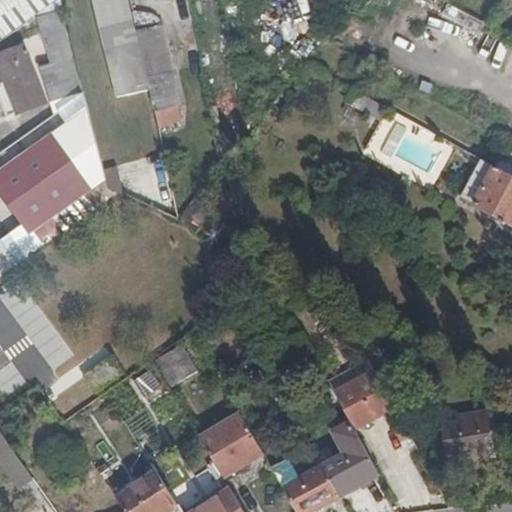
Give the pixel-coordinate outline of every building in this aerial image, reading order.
[(0,0),(0,40),(39,13),(58,0),(0,0)] [(66,9),(63,0),(58,0),(39,13),(40,15),(62,9),(66,9)] [(154,91),(161,129),(187,124),(168,25),(139,31),(133,0),(99,0),(118,98),(154,91)] [(481,20),(442,0),(440,0),(414,56),(454,75),(481,20)] [(40,15),(51,63),(74,55),(62,9),(40,15)] [(511,53),(511,36),(505,33),(498,47),(511,53)] [(25,44),(0,53),(0,78),(6,77),(20,110),(47,100),(25,44)] [(57,111),(84,93),(74,55),(51,63),(39,67),(57,111)] [(385,106),(353,88),(347,99),(380,117),(385,106)] [(99,181),(106,176),(90,109),(55,133),(82,174),(99,181)] [(53,135),(24,155),(0,172),(0,192),(28,234),(90,191),(82,178),(53,135)] [(460,196),(511,223),(511,174),(496,166),(495,167),(480,159),(460,196)] [(142,229),(183,215),(164,162),(123,176),(142,229)] [(221,341),(208,323),(197,331),(209,350),(221,341)] [(270,333),(254,342),(271,374),(276,371),(274,367),(279,364),(270,348),(275,343),(270,333)] [(153,360),(168,386),(195,369),(179,344),(153,360)] [(112,354),(83,374),(94,391),(123,371),(112,354)] [(295,365),(274,378),(283,396),(302,385),(307,395),(329,383),(327,380),(316,360),(298,370),(295,365)] [(361,382),(353,366),(327,380),(329,383),(331,388),(335,395),(361,382)] [(94,391),(83,374),(53,396),(64,412),(94,391)] [(353,428),(393,407),(375,374),(361,382),(335,395),(337,400),(353,428)] [(291,409),(298,422),(337,400),(335,395),(331,388),(291,409)] [(491,456),(485,412),(440,419),(449,464),(491,456)] [(262,453),(240,414),(200,438),(223,477),(262,453)] [(32,478),(2,435),(0,436),(0,459),(19,486),(32,478)] [(427,477),(405,436),(387,445),(411,486),(427,477)] [(339,496),(379,475),(362,445),(322,466),(339,496)] [(296,511),(309,511),(339,496),(322,466),(298,479),(286,458),(270,467),(296,511)] [(125,511),(167,511),(178,505),(155,471),(115,497),(125,511)] [(244,511),(231,490),(195,511),(244,511)]
